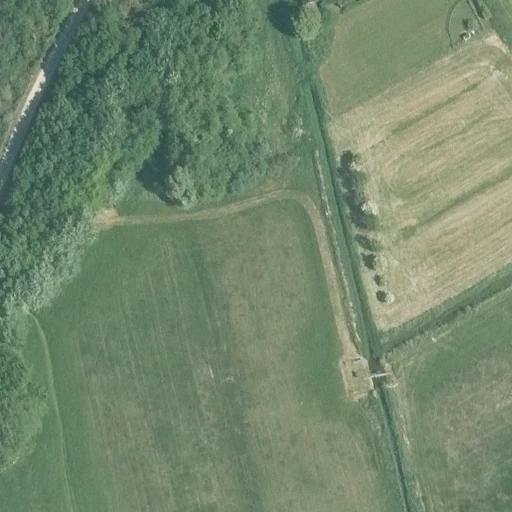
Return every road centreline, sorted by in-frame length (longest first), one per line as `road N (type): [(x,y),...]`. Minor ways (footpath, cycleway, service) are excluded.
road 1 (track): [(0,296),(24,309),(69,511)]
road 2 (unclassified): [(0,174),(84,0)]
